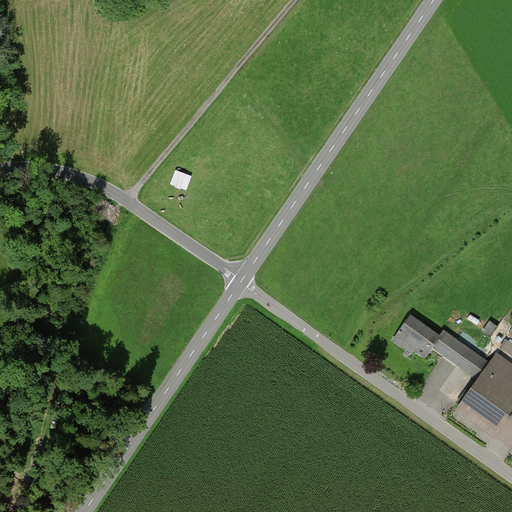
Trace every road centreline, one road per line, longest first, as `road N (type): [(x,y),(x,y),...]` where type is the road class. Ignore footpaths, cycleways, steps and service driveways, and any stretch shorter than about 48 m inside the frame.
road 1 (tertiary): [(436,0),(242,284)]
road 2 (unclassified): [(242,284),(511,477)]
road 3 (tertiary): [(242,284),(86,511)]
road 4 (unclassified): [(0,171),(54,171),(96,184),(242,284)]
road 5 (track): [(130,201),(297,0)]
